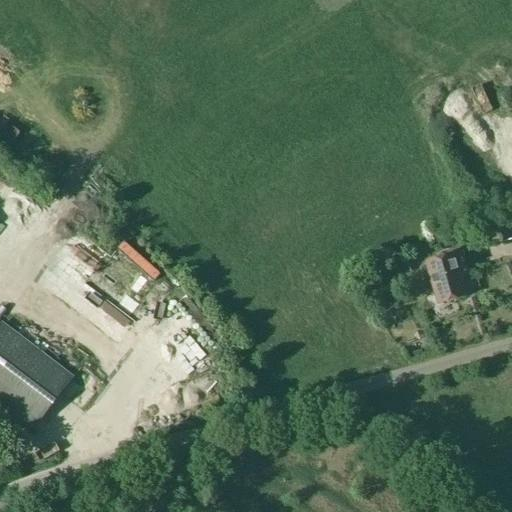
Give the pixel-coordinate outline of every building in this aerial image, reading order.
[(372,55),(379,50),(364,29),(357,34),(372,55)] [(0,118),(15,121),(17,106),(0,103),(0,118)] [(109,156),(120,141),(113,136),(102,151),(109,156)] [(462,253),(427,263),(439,304),(466,296),(461,278),(468,276),(462,253)] [(158,280),(144,283),(150,309),(163,306),(158,280)] [(151,323),(138,304),(121,315),(125,322),(118,326),(127,339),(151,323)] [(2,324),(0,326),(0,402),(33,428),(72,377),(2,324)] [(170,353),(184,368),(206,347),(193,332),(170,353)] [(195,405),(180,389),(174,394),(158,377),(150,384),(182,417),(195,405)]
